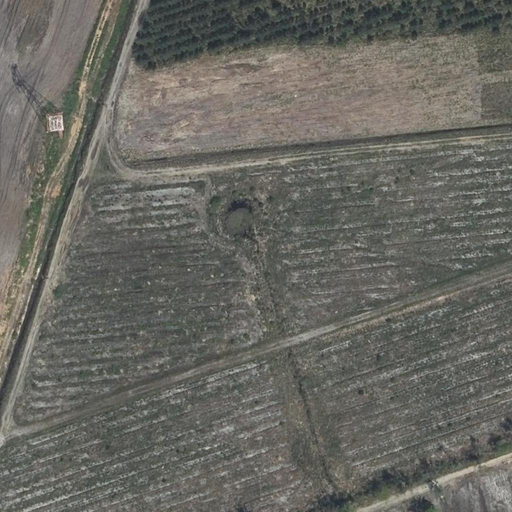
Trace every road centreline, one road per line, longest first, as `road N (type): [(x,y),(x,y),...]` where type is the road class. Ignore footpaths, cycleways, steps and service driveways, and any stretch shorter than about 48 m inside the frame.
road 1 (track): [(511,268),(0,448)]
road 2 (track): [(155,0),(0,420)]
road 3 (track): [(511,135),(94,179)]
road 4 (track): [(511,449),(327,511)]
